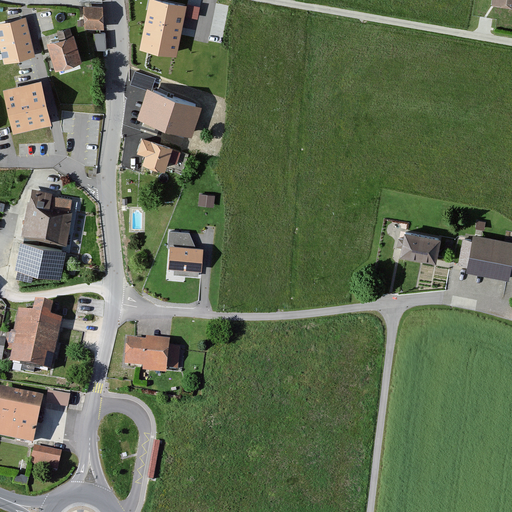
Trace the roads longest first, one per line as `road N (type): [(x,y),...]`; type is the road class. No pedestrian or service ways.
road 1 (residential): [(116,0),(116,303)]
road 2 (residential): [(116,303),(257,317),(394,307)]
road 3 (unclassified): [(266,0),(511,42)]
road 4 (residential): [(116,303),(85,493)]
